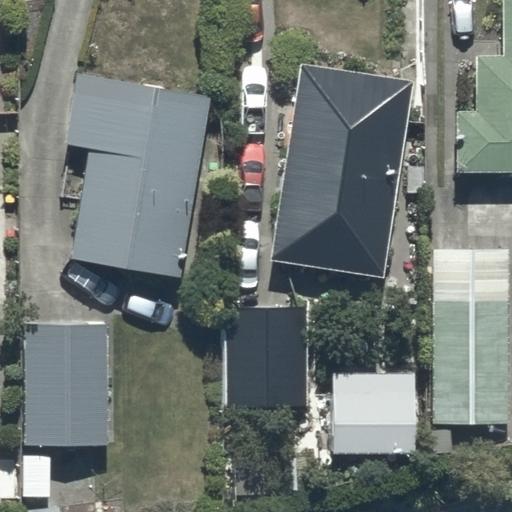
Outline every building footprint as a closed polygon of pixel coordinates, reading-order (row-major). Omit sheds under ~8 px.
[(511,181),(511,0),(498,0),(498,65),(470,65),(470,118),(450,118),(450,182),(511,181)] [(410,90),(294,72),(263,270),(380,288),(410,90)] [(171,289),(204,106),(70,82),(57,154),(83,159),(63,270),(171,289)] [(506,432),(506,306),(429,306),(429,433),(424,433),(424,459),(448,459),(448,432),(506,432)] [(302,313),(219,314),(221,417),(304,415),(302,313)] [(104,454),(103,331),(86,331),(86,321),(27,322),(27,333),(18,333),(19,455),(104,454)] [(279,466),(279,456),(265,456),(265,464),(243,463),(244,456),(232,456),(231,501),(276,502),(277,466),(279,466)]
